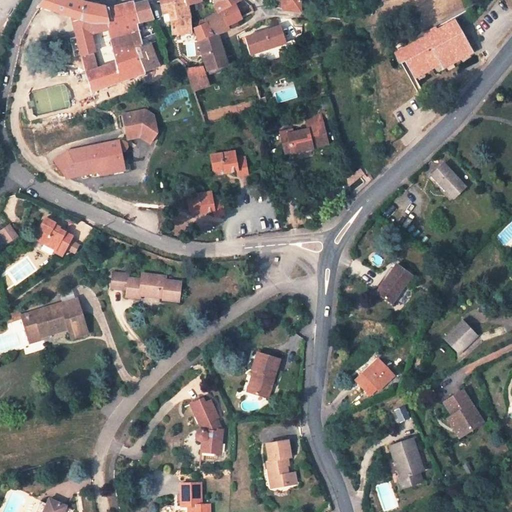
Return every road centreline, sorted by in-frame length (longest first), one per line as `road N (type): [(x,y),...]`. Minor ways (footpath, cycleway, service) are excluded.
road 1 (residential): [(105,511),(99,447),(139,388),(213,325),(335,249)]
road 2 (residential): [(335,249),(184,249),(107,221),(19,173)]
road 3 (residential): [(335,249),(314,420),(347,511)]
road 4 (residential): [(511,50),(452,122),(359,209),(335,249)]
road 5 (track): [(366,29),(385,183)]
